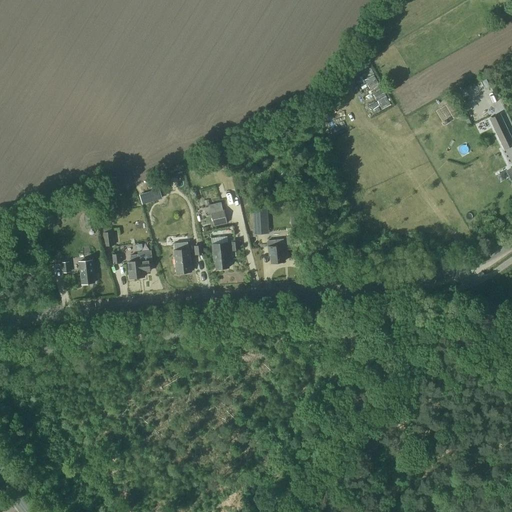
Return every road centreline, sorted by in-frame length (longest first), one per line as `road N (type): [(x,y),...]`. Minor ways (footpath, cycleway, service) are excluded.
road 1 (tertiary): [(0,322),(386,285)]
road 2 (track): [(280,511),(391,350),(391,320)]
road 3 (tertiary): [(386,285),(445,272),(511,242)]
